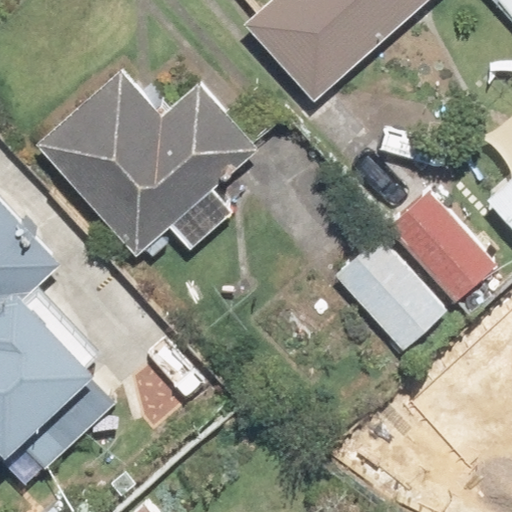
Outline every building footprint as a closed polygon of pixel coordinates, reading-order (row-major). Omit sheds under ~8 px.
[(240,0),(321,88),(419,0),(240,0)] [(198,77),(159,110),(121,68),(44,137),(82,178),(81,179),(136,242),(253,139),(198,77)] [(511,166),(477,193),(511,236),(511,166)] [(0,418),(73,352),(20,295),(62,255),(0,190),(0,418)] [(461,284),(494,257),(438,190),(405,218),(461,284)] [(401,341),(442,303),(379,235),(338,274),(401,341)] [(511,379),(448,435),(511,508),(511,379)] [(117,511),(141,511),(133,501),(117,511)]
